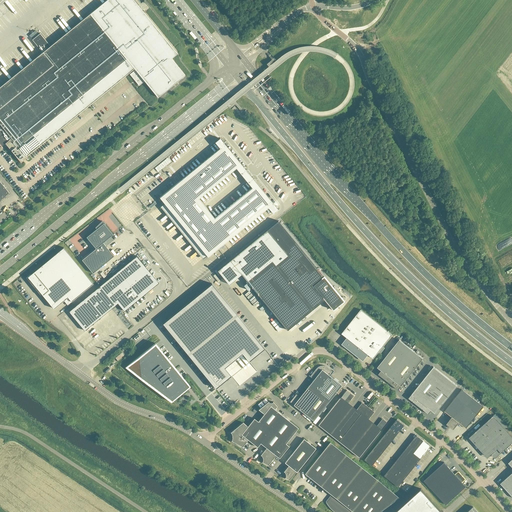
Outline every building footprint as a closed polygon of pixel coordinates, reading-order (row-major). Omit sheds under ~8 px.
[(5,143),(21,162),(27,157),(27,156),(124,76),(134,68),(137,72),(132,76),(139,85),(144,81),(158,97),(185,75),(171,58),(177,53),(133,0),(106,0),(50,46),(40,33),(32,40),(42,52),(0,86),(0,143),(2,146),(5,143)] [(100,111),(106,117),(111,114),(113,113),(109,108),(107,109),(105,107),(100,111)] [(160,197),(165,203),(179,221),(207,256),(208,256),(220,246),(223,244),(238,232),(268,207),(273,213),(278,209),(276,206),(252,177),(246,170),(228,149),(227,148),(222,141),(220,138),(215,142),(220,148),(160,197)] [(259,173),(254,173),(276,200),(276,194),(273,194),(270,190),(270,180),(283,180),(283,177),(285,175),(287,177),(287,174),(275,159),(273,160),(273,157),(268,151),(268,153),(264,148),(261,148),(261,150),(260,151),(260,155),(262,158),(260,159),(260,161),(263,165),(263,170),(259,173)] [(0,200),(9,193),(0,181),(0,200)] [(300,189),(292,192),(296,200),(303,197),(300,189)] [(278,220),(229,259),(286,329),(325,298),(333,308),(343,300),(278,220)] [(86,237),(96,248),(82,260),(93,273),(114,256),(103,242),(113,234),(104,224),(105,223),(104,223),(102,221),(96,227),(95,227),(97,228),(86,237)] [(54,308),(68,297),(71,301),(93,283),(64,247),(26,278),(41,295),(42,294),(54,308)] [(152,275),(137,256),(102,284),(118,303),(124,311),(139,298),(133,291),(152,275)] [(212,283),(162,323),(216,389),(232,376),(225,368),(242,353),(249,361),(265,348),(212,283)] [(118,303),(102,284),(100,286),(95,290),(69,311),(84,330),(118,303)] [(141,287),(136,290),(143,299),(148,296),(141,287)] [(392,335),(361,309),(342,333),(348,338),(343,344),(363,360),(367,354),(373,358),(378,352),(380,354),(385,348),(383,347),(392,335)] [(398,390),(423,358),(399,340),(377,367),(381,370),(378,374),(398,390)] [(155,344),(127,367),(172,401),(181,393),(182,385),(184,385),(184,383),(182,382),(183,377),(173,366),(155,344)] [(342,385),(330,376),(334,371),(333,371),(333,372),(327,367),(325,366),(323,365),(320,366),(318,367),(316,368),(310,376),(309,375),(309,376),(314,379),(308,387),(328,403),(342,385)] [(435,413),(457,386),(433,367),(412,394),(411,394),(408,398),(428,414),(431,410),(435,413)] [(328,403),(308,387),(300,397),(295,393),(296,394),(290,402),(294,405),(313,421),(328,403)] [(477,414),(483,406),(462,389),(456,397),(445,411),(452,417),(447,423),(452,427),(453,426),(454,428),(459,422),(466,428),(477,414)] [(381,430),(380,429),(386,422),(385,421),(381,420),(377,425),(376,426),(368,420),(373,413),(371,410),(370,409),(365,406),(366,405),(365,404),(364,405),(361,403),(356,410),(347,404),(353,397),(351,394),(351,393),(347,390),(340,398),(340,397),(318,425),(359,457),(381,430)] [(298,428),(282,415),(275,409),(276,407),(277,406),(273,402),(272,402),(271,403),(270,403),(269,402),(268,402),(269,401),(258,409),(262,413),(264,414),(258,421),(270,431),(286,443),(298,428)] [(511,442),(511,436),(493,415),(469,437),(481,451),(481,450),(487,457),(491,453),(491,454),(497,449),(501,453),(511,442)] [(261,443),(270,431),(258,421),(254,418),(253,419),(253,420),(248,426),(246,425),(243,422),(230,432),(231,433),(231,432),(231,433),(232,434),(232,435),(232,437),(232,438),(232,440),(231,440),(231,441),(242,447),(247,441),(248,440),(257,447),(261,443)] [(397,434),(404,425),(397,419),(390,428),(397,434)] [(397,434),(390,428),(387,431),(395,437),(397,434)] [(289,446),(286,443),(270,431),(261,443),(265,447),(266,447),(266,448),(265,449),(263,452),(261,455),(262,456),(262,457),(263,458),(263,459),(263,460),(263,461),(262,462),(268,465),(275,457),(274,457),(276,455),(279,458),(289,446)] [(395,437),(387,431),(385,434),(392,439),(395,437)] [(392,439),(385,434),(383,437),(390,442),(392,439)] [(421,443),(424,440),(417,435),(410,444),(416,449),(419,446),(421,443)] [(390,442),(383,437),(381,440),(388,445),(390,442)] [(297,472),(316,448),(304,439),(285,462),(288,465),(287,467),(284,471),(284,472),(284,471),(285,472),(285,473),(285,474),(286,475),(286,476),(286,477),(285,477),(285,478),(289,480),(295,473),(296,471),(297,472)] [(388,445),(381,440),(378,442),(385,448),(388,445)] [(423,455),(430,446),(424,440),(421,443),(419,446),(416,449),(423,455)] [(352,511),(377,480),(330,442),(305,473),(332,495),(326,502),(327,504),(328,505),(328,506),(329,507),(330,507),(330,508),(332,510),(333,510),(333,511),(334,511),(353,511),(352,511)] [(385,448),(378,442),(376,445),(383,451),(385,448)] [(416,449),(410,444),(407,447),(414,452),(416,449)] [(383,451),(376,445),(374,448),(381,454),(383,451)] [(414,452),(407,447),(405,449),(412,455),(414,452)] [(381,454),(374,448),(371,451),(378,457),(381,454)] [(412,455),(405,449),(403,452),(410,458),(412,455)] [(423,455),(416,449),(414,452),(421,458),(423,455)] [(378,457),(371,451),(369,454),(376,460),(378,457)] [(410,458),(403,452),(400,455),(407,461),(410,458)] [(421,458),(414,452),(412,455),(419,461),(421,458)] [(376,460),(369,454),(367,457),(374,463),(376,460)] [(407,461),(400,455),(398,458),(405,464),(407,461)] [(419,461),(412,455),(410,458),(417,464),(419,461)] [(374,463),(367,457),(364,460),(371,466),(374,463)] [(405,464),(398,458),(396,461),(403,467),(405,464)] [(417,464),(410,458),(407,461),(414,466),(417,464)] [(511,459),(508,463),(511,466),(511,472),(500,483),(511,496),(511,459)] [(403,467),(396,461),(393,464),(400,470),(403,467)] [(414,466),(407,461),(405,464),(412,469),(414,466)] [(466,486),(462,482),(465,480),(465,479),(459,472),(458,472),(455,474),(444,462),(424,480),(446,505),(460,492),(466,486)] [(400,470),(393,464),(391,467),(398,472),(400,470)] [(412,469),(405,464),(403,467),(410,472),(412,469)] [(398,472),(391,467),(389,470),(396,475),(398,472)] [(410,472),(403,467),(400,470),(407,475),(410,472)] [(396,475),(389,470),(386,473),(393,478),(396,475)] [(407,475),(400,470),(398,472),(405,478),(407,475)] [(405,478),(398,472),(396,475),(403,481),(405,478)] [(393,478),(386,473),(384,476),(391,481),(393,478)] [(403,481),(396,475),(393,478),(400,484),(403,481)] [(400,484),(393,478),(391,481),(398,487),(400,484)] [(442,511),(421,488),(394,511),(477,511),(473,507),(466,511),(442,511)]
